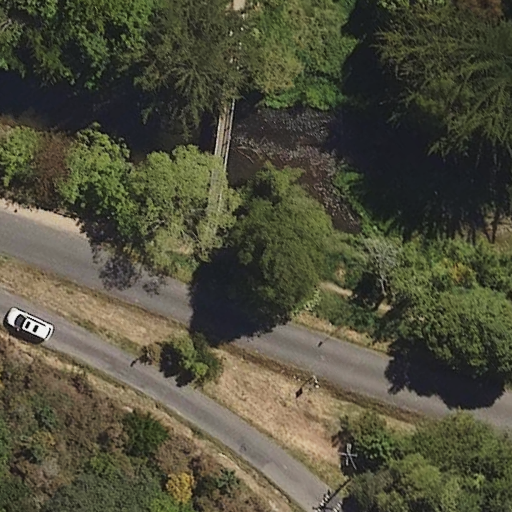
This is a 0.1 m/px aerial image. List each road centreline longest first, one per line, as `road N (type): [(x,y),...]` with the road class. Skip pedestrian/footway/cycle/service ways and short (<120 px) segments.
road 1 (residential): [(0,230),(326,357),(511,414)]
road 2 (residential): [(0,310),(137,373),(344,511)]
